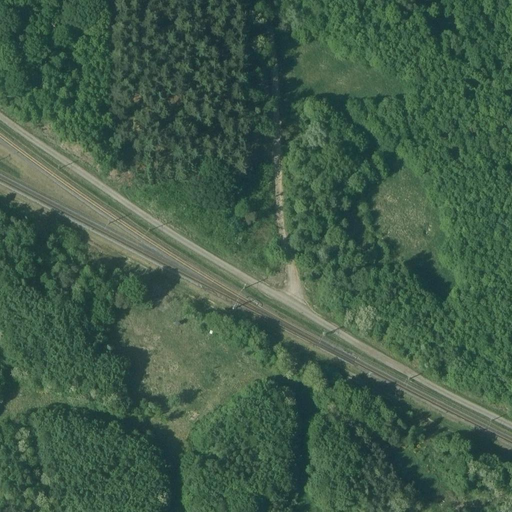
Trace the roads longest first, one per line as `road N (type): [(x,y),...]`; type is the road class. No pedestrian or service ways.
road 1 (track): [(267,0),(292,308)]
road 2 (track): [(272,69),(288,68),(403,172),(416,196),(418,237)]
road 3 (track): [(321,101),(356,90),(373,43),(429,45),(477,76)]
